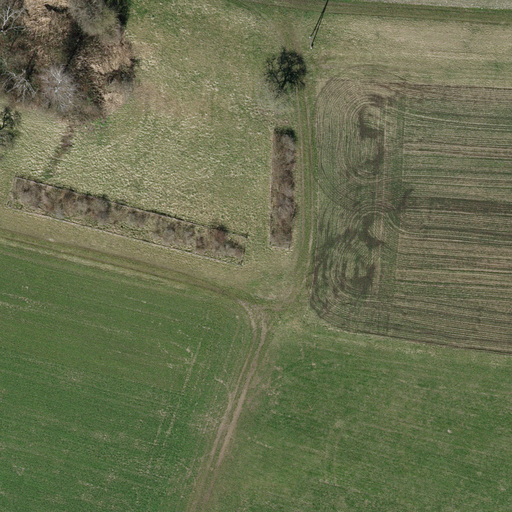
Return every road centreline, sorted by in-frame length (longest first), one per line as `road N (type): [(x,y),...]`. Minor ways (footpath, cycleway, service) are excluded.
road 1 (track): [(213,0),(305,28),(322,137),(311,237),(275,316)]
road 2 (track): [(0,234),(229,295),(275,316)]
road 3 (track): [(275,316),(201,511)]
